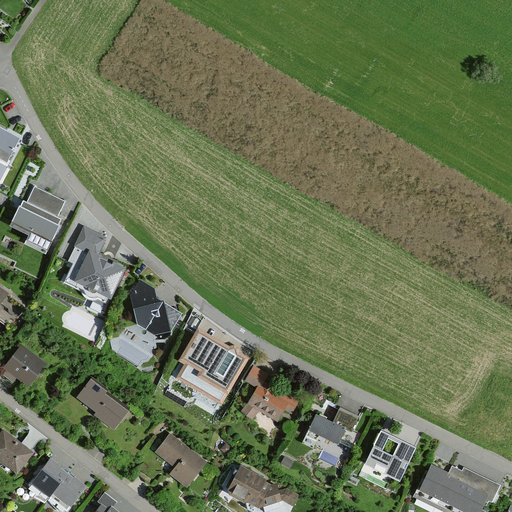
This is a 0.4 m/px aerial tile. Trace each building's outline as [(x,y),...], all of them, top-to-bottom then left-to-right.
[(23,139),(0,127),(0,161),(9,166),(23,139)] [(65,202),(34,188),(26,206),(21,203),(10,228),(52,247),(64,220),(58,217),(65,202)] [(105,303),(121,267),(98,256),(107,236),(85,227),(60,283),(105,303)] [(155,285),(143,280),(129,295),(137,324),(155,336),(173,330),(182,316),(159,301),(155,285)] [(0,305),(9,293),(0,286),(0,305)] [(8,294),(3,306),(9,309),(14,296),(8,294)] [(235,351),(198,328),(183,353),(203,365),(208,357),(225,367),(235,351)] [(48,366),(23,347),(5,370),(30,389),(48,366)] [(269,375),(253,367),(245,383),(258,389),(260,384),(264,386),(269,375)] [(130,408),(91,379),(76,399),(115,428),(130,408)] [(264,386),(260,384),(258,389),(251,402),(241,411),(253,423),(260,408),(279,417),(286,405),(294,409),(297,403),(264,386)] [(333,424),(317,416),(304,445),(316,450),(323,436),(340,444),(336,454),(349,460),(360,437),(351,433),(358,417),(340,409),(333,424)] [(32,450),(4,428),(0,432),(0,454),(17,469),(32,450)] [(417,445),(381,428),(365,462),(400,479),(417,445)] [(210,459),(170,430),(155,451),(178,467),(172,474),(190,487),(210,459)] [(50,493),(68,472),(51,458),(33,480),(50,493)] [(448,470),(432,463),(418,495),(454,511),(480,511),(488,496),(495,499),(501,486),(452,463),(448,470)] [(280,484),(243,464),(226,497),(255,511),(256,511),(284,501),(294,508),(302,496),(289,488),(283,491),(280,484)] [(67,507),(85,485),(68,472),(50,493),(67,507)] [(96,511),(118,511),(105,501),(96,511)]
